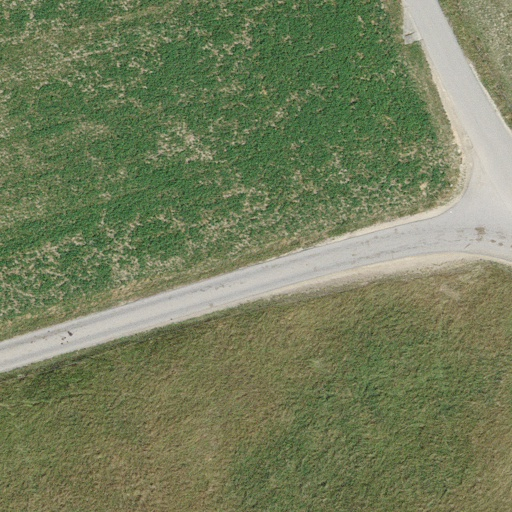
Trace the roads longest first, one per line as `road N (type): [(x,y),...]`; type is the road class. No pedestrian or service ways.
road 1 (unclassified): [(0,383),(511,223)]
road 2 (unclassified): [(511,169),(445,0)]
